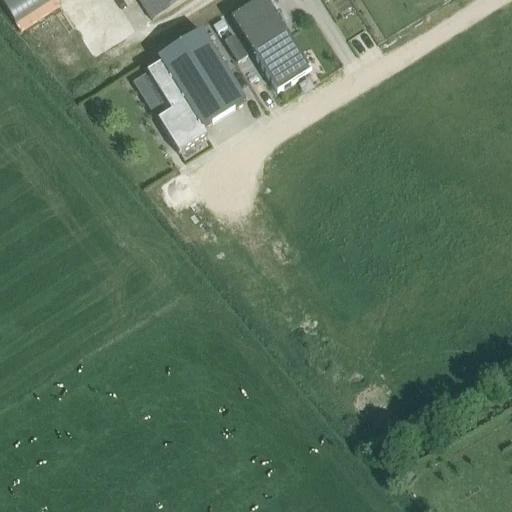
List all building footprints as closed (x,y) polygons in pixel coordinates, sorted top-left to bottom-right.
[(138,0),(153,22),(188,0),(138,0)] [(266,0),(263,0),(231,20),(278,95),(298,83),(312,74),(266,0)] [(300,0),(298,1),(315,28),(328,20),(316,0),(300,0)] [(335,21),(323,28),(348,67),(360,60),(335,21)] [(159,122),(180,156),(209,138),(204,131),(247,104),(203,33),(159,61),(162,66),(148,74),(173,113),(159,122)] [(235,38),(225,44),(238,65),(248,59),(235,38)] [(213,207),(201,216),(226,250),(238,241),(213,207)] [(407,472),(401,482),(408,486),(414,477),(407,472)]
